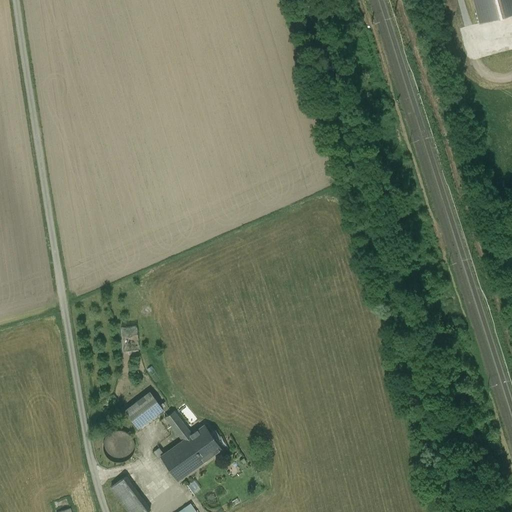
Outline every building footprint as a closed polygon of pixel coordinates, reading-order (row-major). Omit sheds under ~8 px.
[(511,13),(511,0),(471,0),(478,23),(511,13)] [(122,350),(139,349),(138,325),(121,326),(122,350)] [(149,391),(124,410),(136,426),(161,408),(149,391)] [(197,416),(187,401),(179,407),(190,421),(197,416)] [(176,479),(221,447),(203,423),(190,433),(174,410),(165,416),(181,439),(159,455),(176,479)] [(136,449),(136,446),(136,443),(135,440),(133,437),(132,435),(130,434),(127,432),(125,432),(121,431),(118,432),(115,433),(113,434),(111,436),(109,438),(108,441),(107,443),(107,447),(107,449),(108,452),(110,455),(112,457),(114,458),(117,460),(120,461),(123,461),(127,460),(130,458),(132,456),(134,454),(135,452),(136,449)] [(109,487),(127,511),(144,511),(150,507),(127,475),(109,487)] [(197,511),(190,502),(175,511),(197,511)]
